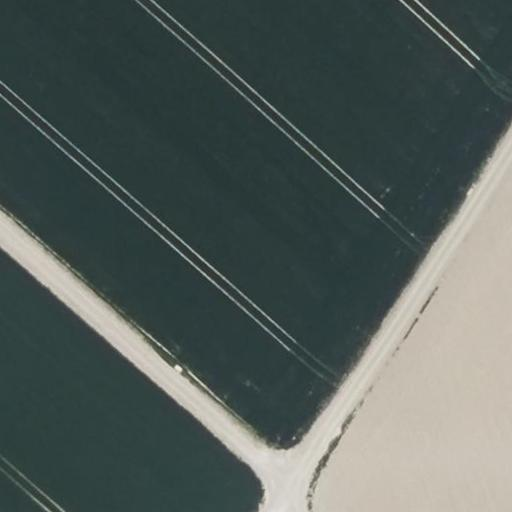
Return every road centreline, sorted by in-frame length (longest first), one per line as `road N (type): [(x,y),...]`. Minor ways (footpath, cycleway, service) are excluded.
road 1 (track): [(272,511),(511,137)]
road 2 (track): [(287,487),(0,235)]
